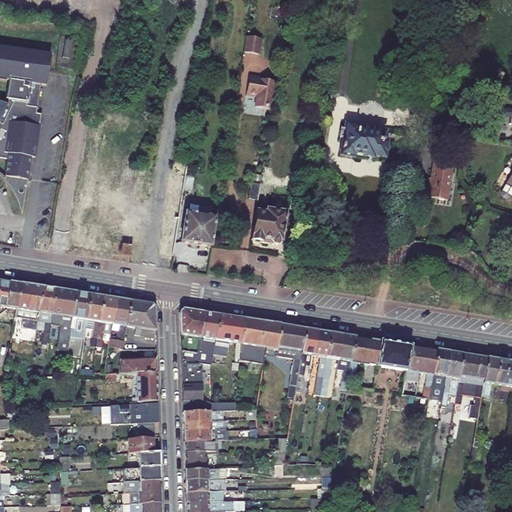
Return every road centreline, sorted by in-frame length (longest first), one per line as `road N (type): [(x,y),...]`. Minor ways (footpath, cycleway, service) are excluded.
road 1 (secondary): [(167,289),(511,345)]
road 2 (residential): [(174,511),(167,289)]
road 3 (secondary): [(0,262),(167,289)]
